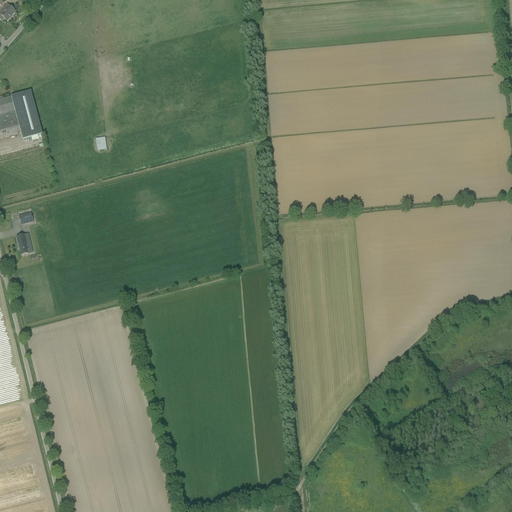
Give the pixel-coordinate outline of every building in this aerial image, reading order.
[(7,4),(0,11),(0,20),(2,22),(4,19),(7,21),(12,15),(12,16),(15,12),(7,4)] [(0,100),(0,139),(21,134),(23,140),(31,138),(32,141),(39,140),(38,136),(42,134),(31,91),(11,97),(0,100)] [(105,138),(96,139),(97,151),(107,150),(105,138)] [(17,157),(34,153),(32,145),(38,144),(38,142),(26,145),(27,148),(12,151),(12,152),(8,153),(7,150),(0,151),(0,162),(17,158),(17,157)] [(33,222),(31,213),(18,216),(20,225),(33,222)] [(26,240),(24,235),(22,235),(22,236),(18,237),(16,237),(21,256),(29,254),(27,244),(30,243),(29,239),(26,240)]
